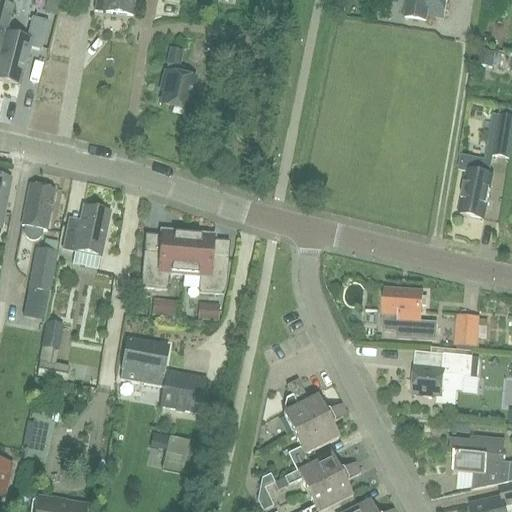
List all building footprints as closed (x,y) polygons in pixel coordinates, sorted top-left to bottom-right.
[(131,17),(133,0),(95,0),(94,12),(131,17)] [(407,0),(404,19),(426,22),(427,17),(444,19),(446,0),(407,0)] [(0,81),(20,87),(29,49),(41,51),(48,22),(32,18),(26,40),(5,34),(12,7),(0,4),(0,81)] [(162,107),(186,113),(194,80),(180,77),(182,69),(177,68),(180,52),(171,50),(161,93),(165,94),(162,107)] [(476,65),(492,68),(495,54),(479,51),(476,65)] [(511,119),(498,117),(491,157),(510,160),(511,147),(511,119)] [(487,164),(461,159),(457,173),(466,175),(458,215),(484,220),(492,177),(484,176),(487,164)] [(0,229),(0,230),(10,180),(0,178),(0,229)] [(46,232),(55,190),(30,185),(21,227),(46,232)] [(99,257),(108,213),(83,208),(78,230),(67,228),(62,249),(99,257)] [(183,285),(187,235),(161,233),(159,255),(143,254),(140,289),(166,291),(167,275),(183,276),(183,284),(182,284),(182,285),(183,285)] [(187,235),(183,285),(183,284),(184,276),(200,277),(198,294),(222,296),(225,286),(227,261),(211,260),(213,237),(187,235)] [(50,294),(57,253),(56,253),(57,242),(44,240),(42,249),(34,248),(27,290),(50,294)] [(396,322),(420,324),(421,307),(425,307),(426,298),(421,297),(422,293),(384,290),(383,316),(397,317),(396,322)] [(192,311),(193,297),(167,295),(166,309),(192,311)] [(153,316),(165,317),(166,302),(154,301),(153,316)] [(132,313),(141,315),(143,305),(134,304),(132,313)] [(218,323),(219,307),(202,306),(201,321),(218,323)] [(42,348),(40,361),(56,363),(57,356),(52,355),(53,350),(59,351),(63,324),(44,322),(40,348),(42,348)] [(463,343),(454,342),(453,350),(471,351),(473,351),(476,323),(464,322),(463,343)] [(127,344),(122,372),(145,376),(143,386),(162,389),(159,408),(200,415),(206,378),(164,371),(168,347),(146,344),(146,347),(127,344)] [(414,368),(411,396),(437,399),(436,405),(454,406),(456,392),(462,392),(463,374),(469,375),(471,359),(470,359),(471,351),(446,349),(446,356),(443,356),(442,371),(414,368)] [(292,397),(286,400),(284,408),(286,413),(282,415),(300,450),(287,456),(296,474),(284,480),(288,487),(300,481),(313,509),(306,511),(392,511),(393,511),(391,511),(374,511),(370,503),(351,511),(343,511),(339,505),(353,498),(346,486),(348,481),(360,475),(355,464),(343,470),(338,469),(332,457),(318,463),(313,452),(338,440),(332,427),(334,422),(345,416),(340,406),(328,412),(323,410),(317,398),(308,402),(297,381),(286,386),(292,397)] [(40,484),(56,409),(36,405),(33,422),(26,421),(23,437),(26,437),(17,479),(40,484)] [(181,474),(188,441),(152,434),(149,448),(165,452),(161,470),(181,474)] [(454,458),(452,474),(479,476),(478,491),(509,484),(511,483),(511,468),(510,469),(502,468),(504,442),(475,439),(475,443),(450,441),(449,457),(454,458)] [(374,459),(357,464),(360,475),(377,470),(374,459)] [(0,462),(0,497),(4,499),(12,465),(0,462)] [(270,475),(261,479),(257,502),(261,511),(263,511),(273,508),(264,489),(274,484),(270,475)] [(470,511),(504,511),(504,509),(511,506),(511,484),(498,488),(501,498),(469,506),(470,511)] [(57,511),(59,502),(39,499),(36,511),(83,511),(85,505),(69,502),(66,511),(57,511)]
